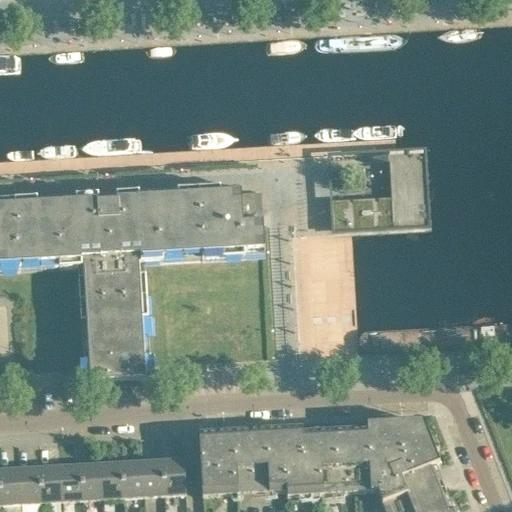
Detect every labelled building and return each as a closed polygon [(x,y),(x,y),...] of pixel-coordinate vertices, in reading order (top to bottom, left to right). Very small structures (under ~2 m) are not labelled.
[(0,275),(78,271),(84,371),(84,386),(95,385),(95,391),(107,390),(106,384),(130,383),(130,389),(141,388),(141,382),(151,382),(151,367),(145,267),(263,260),(265,260),(263,227),(263,226),(243,227),(242,219),(257,218),(255,195),(241,196),(241,190),(238,190),(119,197),(96,198),(0,203),(0,275)] [(391,201),(334,204),(335,233),(426,227),(424,199),(391,201)] [(511,320),(425,328),(417,340),(426,350),(511,344),(511,320)] [(451,511),(447,498),(446,497),(435,468),(439,466),(423,424),(367,427),(367,432),(302,436),(302,431),(199,437),(202,500),(203,500),(237,498),(286,495),(287,500),(377,495),(382,506),(377,508),(375,511),(457,511),(456,511),(451,511)] [(163,463),(165,499),(186,498),(184,462),(163,463)] [(143,464),(145,500),(165,499),(163,463),(143,464)] [(122,466),(124,501),(145,500),(143,464),(122,466)] [(101,467),(104,503),(124,501),(122,466),(101,467)] [(81,468),(83,504),(104,503),(101,467),(81,468)] [(60,469),(62,505),(83,504),(81,468),(60,469)] [(40,470),(42,506),(62,505),(60,469),(40,470)] [(19,472),(21,508),(42,506),(40,470),(19,472)] [(0,472),(0,495),(1,509),(21,508),(19,472),(0,472)]
